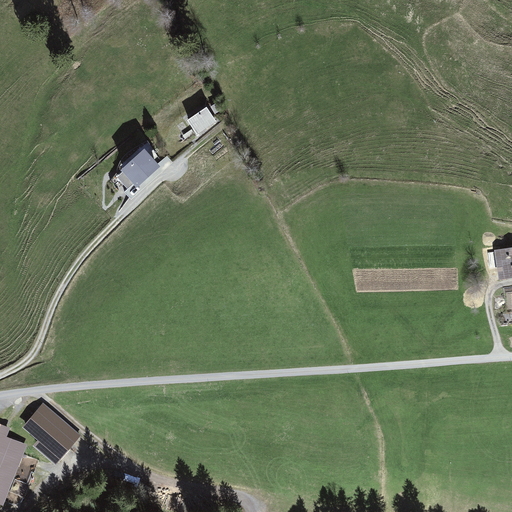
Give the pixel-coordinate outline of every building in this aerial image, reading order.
[(212,110),(190,124),(198,138),(221,125),(212,110)] [(147,155),(125,175),(140,192),(162,172),(147,155)] [(511,252),(497,255),(501,282),(511,280),(511,252)] [(45,406),(27,429),(43,442),(37,450),(63,470),(87,440),(45,406)] [(11,431),(0,427),(0,506),(7,509),(30,448),(7,440),(11,431)]
